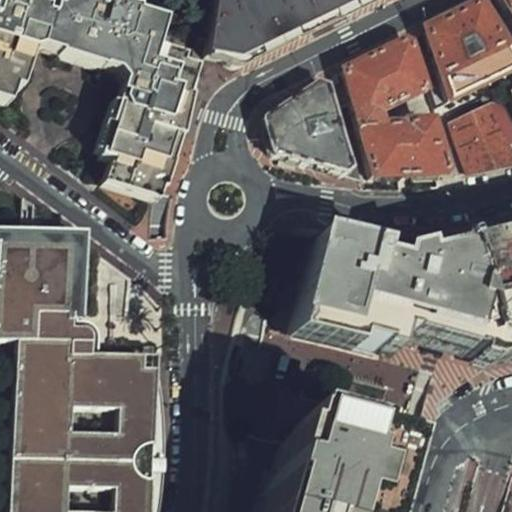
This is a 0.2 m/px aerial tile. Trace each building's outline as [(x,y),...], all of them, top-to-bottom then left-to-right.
[(0,99),(5,84),(10,86),(22,49),(43,43),(117,69),(128,85),(119,111),(112,110),(91,170),(102,174),(99,183),(144,200),(151,179),(156,181),(178,118),(174,116),(178,103),(183,104),(189,86),(192,74),(164,65),(166,58),(150,53),(159,26),(110,8),(111,4),(98,0),(94,0),(93,3),(83,0),(60,0),(58,6),(49,3),(44,16),(0,1),(0,99)] [(220,0),(208,80),(242,90),(418,2),(417,0),(220,0)] [(511,0),(492,0),(490,1),(511,39),(511,0)] [(511,64),(481,7),(418,36),(438,107),(511,66),(511,64)] [(406,35),(329,66),(357,179),(439,172),(428,113),(405,115),(399,96),(418,85),(406,35)] [(318,78),(250,117),(262,154),(334,172),(338,161),(318,78)] [(511,83),(503,89),(511,107),(511,83)] [(481,103),(441,123),(460,174),(511,166),(511,133),(498,105),(481,103)] [(154,348),(115,346),(103,345),(104,323),(116,322),(119,285),(134,285),(134,278),(26,195),(25,209),(68,231),(68,237),(92,255),(91,356),(150,358),(135,511),(154,511),(159,448),(164,444),(164,439),(160,435),(161,386),(154,386),(154,348)] [(135,511),(150,358),(91,356),(92,255),(68,237),(68,231),(25,209),(23,233),(0,231),(0,338),(17,340),(7,511),(135,511)] [(511,225),(446,242),(356,252),(297,232),(268,331),(333,352),(334,337),(381,354),(382,330),(464,360),(505,364),(511,362),(511,225)] [(104,323),(103,345),(115,346),(116,322),(104,323)] [(289,437),(268,511),(376,511),(389,470),(289,437)]
